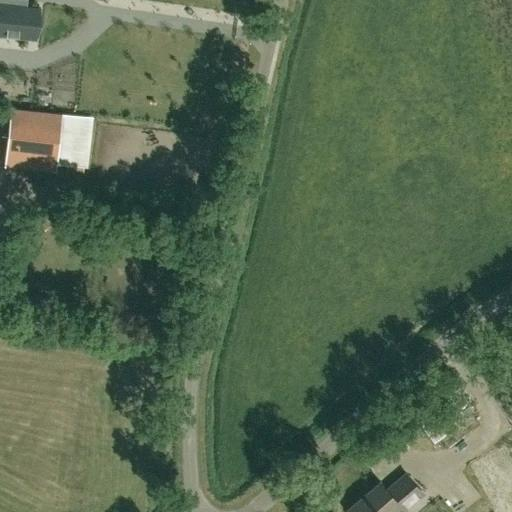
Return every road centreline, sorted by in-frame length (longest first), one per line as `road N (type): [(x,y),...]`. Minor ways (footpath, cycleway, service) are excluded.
road 1 (unclassified): [(196,511),(191,380),(212,231),(270,0)]
road 2 (unclassified): [(248,511),(511,297)]
